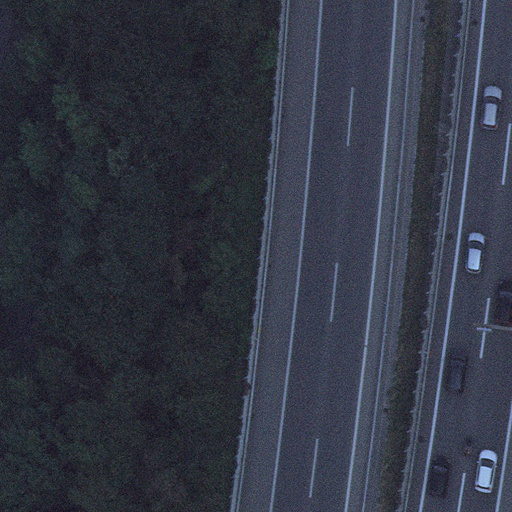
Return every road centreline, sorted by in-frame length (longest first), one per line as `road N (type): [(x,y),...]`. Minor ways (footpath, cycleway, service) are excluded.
road 1 (motorway): [(356,0),(305,511)]
road 2 (motorway): [(455,511),(511,78)]
road 3 (unclassified): [(0,388),(24,271),(19,244),(0,221)]
